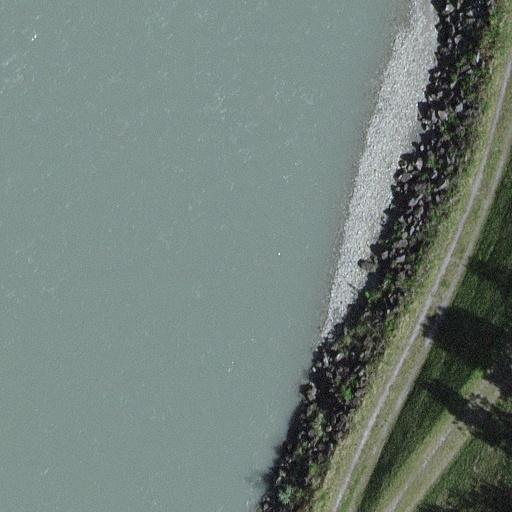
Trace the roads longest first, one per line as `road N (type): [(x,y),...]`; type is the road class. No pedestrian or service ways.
road 1 (track): [(511,86),(466,223),(335,511)]
road 2 (track): [(398,511),(511,361)]
